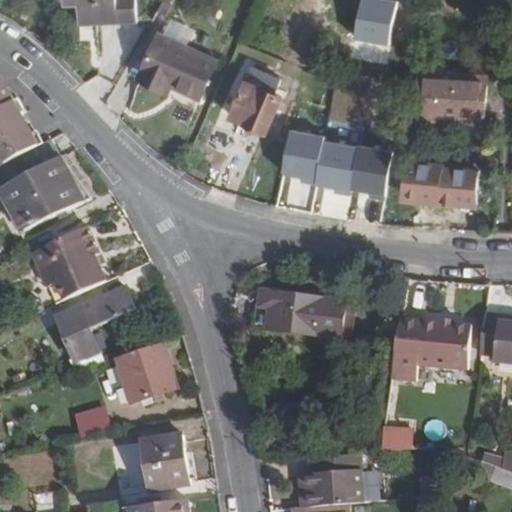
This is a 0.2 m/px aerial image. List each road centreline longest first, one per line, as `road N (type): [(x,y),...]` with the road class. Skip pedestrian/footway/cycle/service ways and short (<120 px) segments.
road 1 (tertiary): [(511,257),(169,232)]
road 2 (residential): [(169,232),(212,349),(245,511)]
road 3 (tertiary): [(169,232),(130,170),(65,97),(0,42)]
